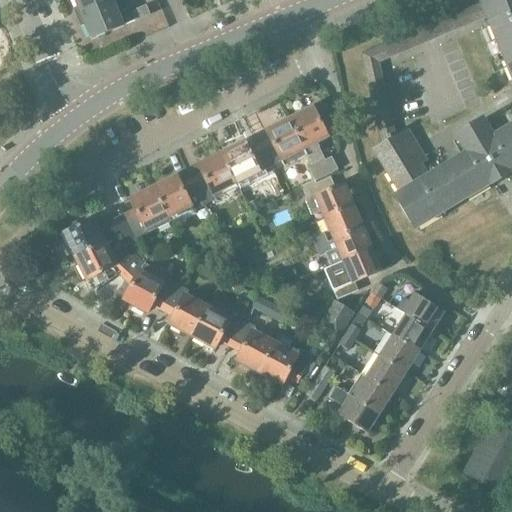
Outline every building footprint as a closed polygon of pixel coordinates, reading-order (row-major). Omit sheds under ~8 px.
[(73,0),(81,17),(114,3),(112,0),(73,0)] [(363,56),(382,145),(375,149),(402,194),(395,198),(414,229),(415,229),(415,230),(491,184),(492,186),(509,176),(508,174),(511,171),(511,0),(478,0),(477,1),(480,6),(363,56)] [(114,3),(81,17),(90,40),(124,26),(114,3)] [(131,12),(135,22),(150,16),(146,6),(131,12)] [(303,150),(312,169),(324,163),(314,144),(326,138),(312,110),(289,121),(303,150)] [(303,150),(289,121),(266,133),(270,141),(280,161),(303,150)] [(259,147),(272,172),(283,166),(280,161),(270,141),(259,147)] [(244,144),(221,156),(235,184),(258,173),(248,152),(244,144)] [(272,172),(259,147),(248,152),(258,173),(258,172),(260,177),(272,172)] [(235,184),(221,156),(198,167),(202,175),(212,196),(213,196),(235,184)] [(330,160),(324,163),(312,169),(309,171),(314,182),(336,171),(330,160)] [(191,181),(204,206),(215,200),(213,196),(212,196),(202,175),(191,181)] [(176,178),(153,190),(167,218),(190,207),(180,186),(176,178)] [(300,188),(306,202),(334,190),(328,179),(315,184),(314,182),(300,188)] [(204,206),(191,181),(180,186),(190,207),(193,212),(204,206)] [(343,186),(334,190),(306,202),(312,216),(321,212),(325,220),(352,208),(343,186)] [(167,218),(153,190),(130,201),(135,211),(144,230),(145,230),(167,218)] [(311,238),(316,249),(361,230),(352,208),(325,220),(329,230),(311,238)] [(124,217),(136,240),(147,234),(145,230),(144,230),(135,211),(124,217)] [(136,240),(124,217),(97,230),(104,244),(120,236),(125,246),(136,240)] [(64,235),(76,258),(104,244),(97,230),(92,220),(90,221),(89,219),(80,224),(81,226),(64,235)] [(332,267),(343,263),(370,251),(361,230),(316,249),(320,258),(327,255),(332,267)] [(104,244),(76,258),(87,281),(104,273),(116,266),(104,244)] [(353,285),(380,273),(370,251),(343,263),(332,267),(325,270),(329,279),(335,292),(342,289),(343,289),(353,285)] [(115,270),(132,286),(140,273),(144,265),(135,257),(124,268),(120,264),(116,266),(104,273),(105,275),(115,270)] [(148,313),(152,305),(163,285),(140,273),(132,286),(124,301),(148,313)] [(152,305),(163,311),(176,287),(165,281),(163,285),(152,305)] [(371,294),(381,300),(387,290),(378,284),(371,294)] [(176,287),(163,311),(174,317),(185,297),(187,292),(176,287)] [(365,304),(374,310),(381,300),(371,294),(365,304)] [(402,315),(405,317),(406,316),(432,332),(444,314),(415,295),(402,315)] [(169,325),(192,337),(207,309),(185,297),(174,317),(169,325)] [(298,300),(294,309),(305,315),(310,306),(298,300)] [(234,315),(211,302),(207,309),(192,337),(216,350),(220,342),(231,322),(230,321),(233,317),(234,315)] [(344,309),(335,303),(322,324),(331,329),(340,335),(353,315),(344,309)] [(405,317),(393,337),(419,353),(432,332),(406,316),(405,317)] [(230,347),(243,322),(233,317),(230,321),(231,322),(220,342),(230,347)] [(243,322),(230,347),(241,353),(252,333),(255,329),(243,322)] [(345,336),(354,342),(361,332),(351,326),(345,336)] [(237,361),(260,373),(274,345),(252,333),(241,353),(237,361)] [(295,343),(280,335),(274,345),(260,373),(282,386),(287,378),(298,357),(297,357),(299,353),(292,349),(295,343)] [(354,342),(345,336),(339,346),(348,352),(354,342)] [(393,337),(379,358),(406,374),(419,353),(393,337)] [(298,383),(311,359),(299,353),(297,357),(298,357),(287,378),(298,383)] [(379,358),(366,379),(392,395),(406,374),(379,358)] [(511,365),(498,393),(506,397),(465,474),(501,493),(511,472),(511,365)] [(319,377),(328,383),(334,373),(325,367),(319,377)] [(306,398),(315,403),(328,383),(319,377),(306,398)] [(366,379),(353,399),(379,416),(392,395),(366,379)] [(353,399),(350,397),(338,416),(367,435),(379,416),(353,399)] [(13,474),(2,468),(0,472),(0,494),(1,496),(13,474)] [(24,480),(13,474),(1,496),(12,501),(24,480)] [(34,486),(24,480),(12,501),(23,507),(34,486)] [(33,511),(45,491),(34,486),(23,507),(31,511),(33,511)] [(47,511),(56,497),(45,491),(33,511),(47,511)] [(61,511),(66,503),(56,497),(47,511),(61,511)] [(75,511),(77,509),(66,503),(61,511),(75,511)]
